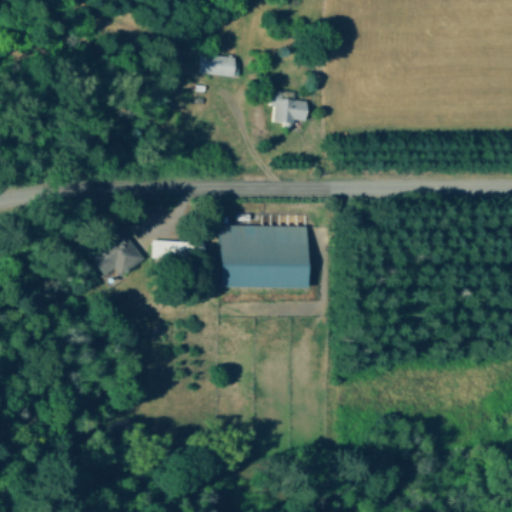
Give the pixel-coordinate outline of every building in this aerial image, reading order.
[(199,72),(233,73),(233,53),(199,52),(199,72)] [(273,96),(272,119),(292,120),(292,117),(304,118),(305,97),(273,96)] [(304,285),(305,224),(218,222),(217,284),(304,285)] [(118,275),(142,255),(120,227),(87,254),(103,273),(112,267),(118,275)] [(151,237),(150,253),(192,254),(193,245),(202,245),(202,240),(151,237)]
